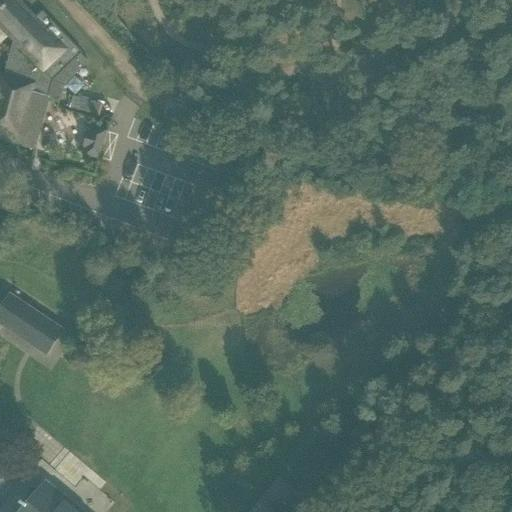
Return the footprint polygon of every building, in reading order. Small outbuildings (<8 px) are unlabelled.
[(87,62),(81,56),(83,54),(44,12),(38,18),(23,3),(25,0),(0,0),(0,25),(19,43),(9,77),(2,75),(0,80),(0,140),(23,147),(33,150),(48,97),(60,99),(63,87),(87,62)] [(73,96),(69,108),(97,116),(101,103),(73,96)] [(78,153),(99,159),(107,130),(85,124),(78,153)] [(0,323),(46,352),(60,329),(7,296),(0,307),(0,323)] [(276,511),(294,495),(280,481),(246,511),(276,511)] [(70,511),(61,504),(65,499),(46,484),(29,505),(26,502),(22,507),(17,511),(70,511)]
